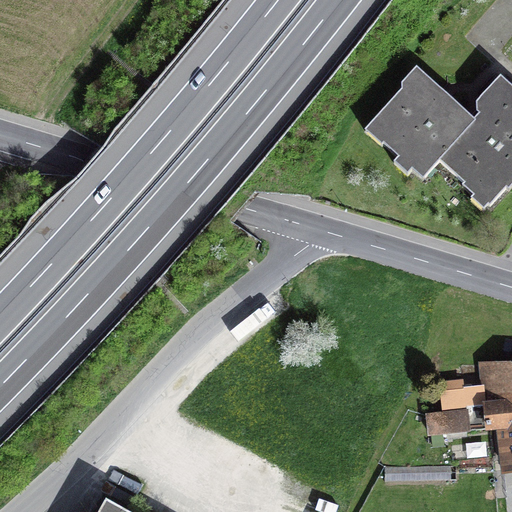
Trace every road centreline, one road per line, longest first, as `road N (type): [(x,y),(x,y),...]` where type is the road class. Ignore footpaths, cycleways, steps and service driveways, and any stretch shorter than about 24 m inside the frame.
road 1 (residential): [(511,287),(0,134)]
road 2 (motorway): [(0,385),(192,176),(337,0)]
road 3 (motorway): [(278,0),(0,317)]
road 4 (track): [(29,142),(130,0)]
